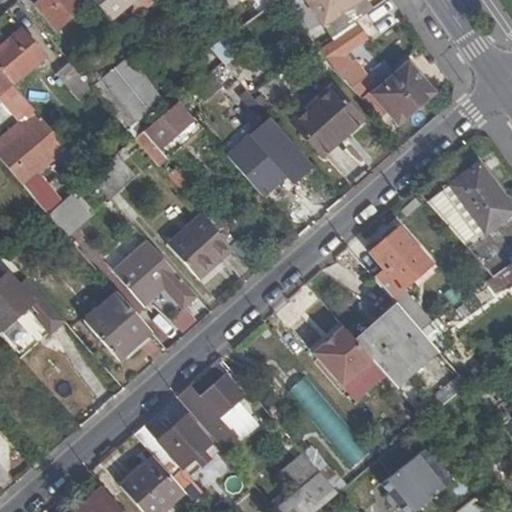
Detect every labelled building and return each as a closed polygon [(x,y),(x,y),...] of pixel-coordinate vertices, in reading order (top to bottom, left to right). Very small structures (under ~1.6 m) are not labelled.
[(78,0),(43,0),(37,5),(56,28),(83,5),(78,0)] [(90,0),(111,24),(138,0),(90,0)] [(305,0),(323,25),(359,0),(305,0)] [(359,0),(323,25),(332,38),(373,9),(367,0),(359,0)] [(288,69),(249,23),(210,50),(223,65),(250,96),(288,69)] [(358,28),(320,54),(330,65),(366,40),(358,28)] [(19,31),(0,47),(0,71),(10,83),(13,86),(44,59),(19,31)] [(81,52),(69,63),(95,93),(127,130),(162,100),(115,45),(92,64),(81,52)] [(339,70),(351,87),(367,75),(355,58),(339,70)] [(81,105),(95,93),(69,63),(55,75),(81,105)] [(431,93),(407,65),(373,95),(397,123),(431,93)] [(0,91),(10,83),(0,71),(0,91)] [(332,87),(292,123),(322,157),(361,121),(332,87)] [(254,101),(263,111),(270,105),(261,95),(254,101)] [(234,130),(246,118),(224,96),(213,108),(234,130)] [(158,166),(202,129),(179,103),(178,103),(135,140),(158,166)] [(35,112),(3,140),(7,145),(39,117),(35,112)] [(7,145),(3,140),(0,142),(0,159),(22,185),(66,147),(39,117),(7,145)] [(277,167),(297,150),(271,121),(236,150),(232,145),(222,153),(249,184),(274,163),(277,167)] [(92,177),(111,201),(138,178),(118,155),(92,177)] [(485,237),(468,249),(493,278),(508,268),(511,264),(511,209),(479,165),(449,187),(451,191),(485,237)] [(177,168),(167,177),(182,194),(191,185),(177,168)] [(451,191),(431,207),(468,249),(485,237),(451,191)] [(46,193),(36,201),(48,215),(58,206),(46,193)] [(85,220),(68,198),(58,206),(48,215),(67,236),(85,220)] [(199,280),(231,251),(201,215),(167,245),(199,280)] [(385,270),(376,278),(393,297),(430,265),(397,229),(370,254),(385,270)] [(24,252),(16,242),(4,253),(13,263),(24,252)] [(183,311),(196,299),(147,242),(114,272),(144,306),(164,289),(183,311)] [(251,245),(237,257),(254,276),(267,264),(251,245)] [(0,255),(0,331),(29,307),(38,318),(34,321),(48,336),(64,321),(13,263),(4,253),(0,255)] [(118,360),(150,332),(116,292),(83,320),(118,360)] [(396,388),(438,352),(421,332),(401,310),(359,346),(381,371),(384,374),(396,388)] [(339,323),(309,349),(313,354),(343,327),(339,323)] [(343,327),(313,354),(354,401),(384,374),(381,371),(359,346),(343,327)] [(455,348),(443,358),(460,376),(461,378),(473,369),(455,348)] [(284,371),(286,369),(278,360),(267,368),(277,379),(276,381),(285,392),(294,384),(284,371)] [(487,379),(477,366),(473,369),(461,378),(468,385),(469,386),(473,391),(487,379)] [(200,397),(190,385),(175,397),(225,454),(259,424),(239,402),(244,397),(225,375),(200,397)] [(460,376),(417,412),(426,422),(469,386),(468,385),(461,378),(460,376)] [(511,414),(506,408),(492,416),(501,426),(511,418),(511,414)] [(156,440),(143,425),(133,434),(153,457),(172,479),(184,493),(190,500),(194,496),(185,473),(182,470),(192,462),(198,469),(206,463),(199,455),(210,446),(184,416),(156,440)] [(423,452),(381,486),(401,511),(415,511),(450,485),(423,452)] [(299,494),(278,511),(317,511),(323,508),(338,495),(303,454),(281,473),(299,494)] [(142,511),(161,511),(184,493),(172,479),(153,457),(120,486),(142,511)] [(125,511),(103,485),(71,511),(125,511)] [(325,511),(334,511),(345,504),(338,495),(323,508),(325,511)]
